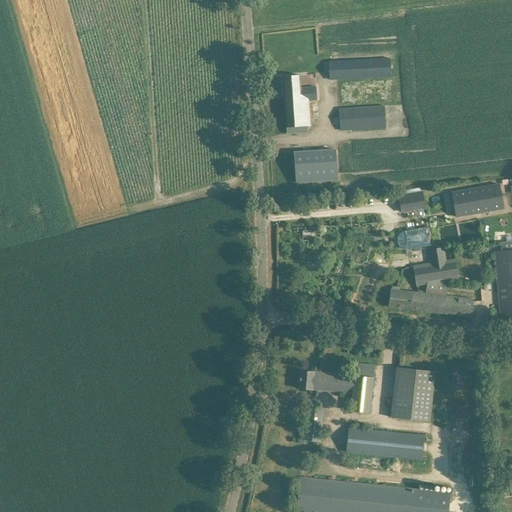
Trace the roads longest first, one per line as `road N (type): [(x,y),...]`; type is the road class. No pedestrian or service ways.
road 1 (unclassified): [(260,315),(245,0)]
road 2 (unclassified): [(260,315),(511,342)]
road 3 (unclassified): [(229,511),(260,315)]
